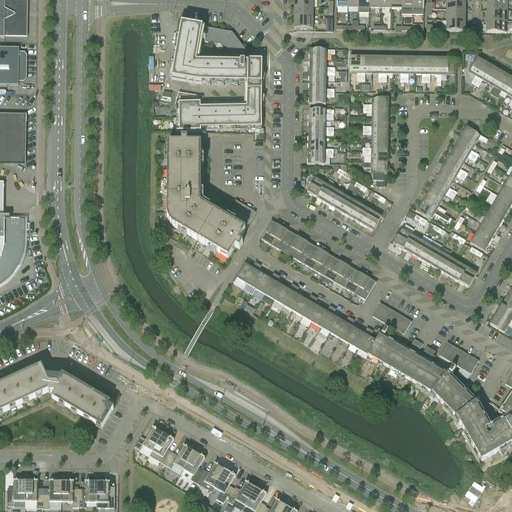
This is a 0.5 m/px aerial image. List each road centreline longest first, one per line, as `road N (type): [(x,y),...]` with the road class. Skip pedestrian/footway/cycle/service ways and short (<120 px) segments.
road 1 (tertiary): [(59,1),(57,188),(78,294)]
road 2 (tertiary): [(99,285),(80,229),(83,2)]
road 3 (tertiary): [(78,294),(149,367),(310,456)]
road 4 (tertiary): [(310,456),(156,358),(99,285)]
road 5 (residential): [(373,254),(410,190),(417,112),(476,112),(511,131)]
road 6 (residential): [(334,511),(139,400)]
road 7 (residential): [(139,400),(98,460),(0,459)]
road 8 (residential): [(253,246),(356,311),(367,309),(385,281)]
road 9 (residential): [(393,265),(471,307),(511,245)]
road 10 (residential): [(289,198),(289,67),(270,43)]
road 11 (residential): [(0,375),(52,356),(139,400)]
road 12 (residential): [(511,359),(385,281)]
road 13 (residential): [(385,281),(268,212)]
